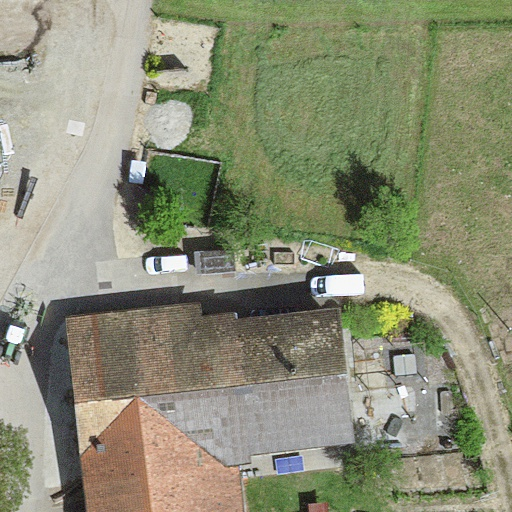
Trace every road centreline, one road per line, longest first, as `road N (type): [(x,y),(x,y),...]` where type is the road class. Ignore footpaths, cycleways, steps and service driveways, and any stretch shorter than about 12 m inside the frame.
road 1 (track): [(18,357),(97,290),(280,280),(414,298),(463,370),(511,482)]
road 2 (residential): [(8,511),(18,357),(107,142),(135,0)]
